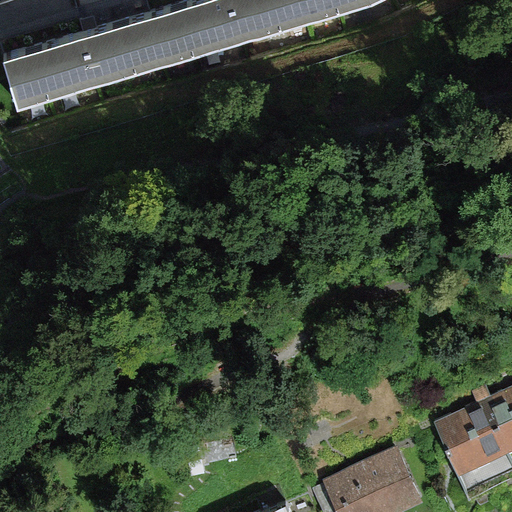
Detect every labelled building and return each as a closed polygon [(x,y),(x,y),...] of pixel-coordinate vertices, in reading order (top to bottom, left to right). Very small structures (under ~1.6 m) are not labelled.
[(303,0),(202,0),(151,10),(163,72),(313,43),(303,0)] [(303,0),(313,43),(384,26),(437,0),(303,0)] [(163,72),(151,10),(3,38),(15,101),(163,72)] [(511,472),(511,382),(429,420),(463,495),(511,472)] [(391,511),(421,500),(398,446),(308,484),(319,511),(332,511),(333,511),(391,511)] [(289,511),(284,499),(254,511),(289,511)]
